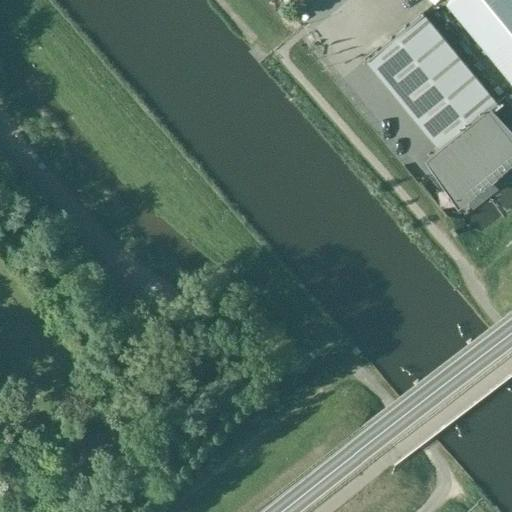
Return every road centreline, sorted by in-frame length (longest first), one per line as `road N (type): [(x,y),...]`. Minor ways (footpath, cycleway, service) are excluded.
road 1 (track): [(355,375),(6,0)]
road 2 (tertiary): [(282,511),(511,336)]
